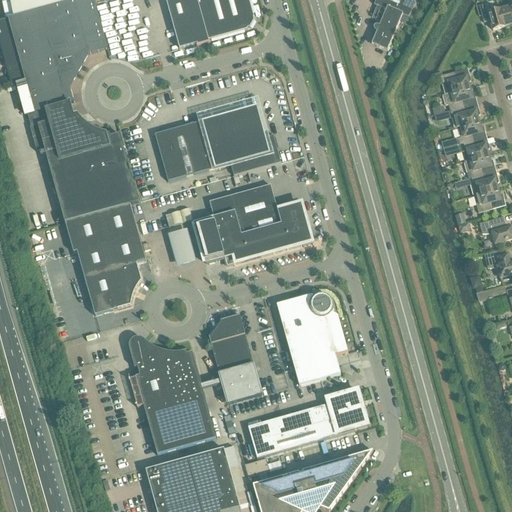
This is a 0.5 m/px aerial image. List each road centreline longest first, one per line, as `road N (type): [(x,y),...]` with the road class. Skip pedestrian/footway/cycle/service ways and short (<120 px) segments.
road 1 (secondary): [(458,511),(316,0)]
road 2 (unclassified): [(356,511),(393,459),(397,435),(348,263)]
road 3 (unclassified): [(348,263),(287,45)]
road 4 (motorway): [(56,511),(0,310)]
road 5 (unclassified): [(135,87),(287,45)]
road 6 (unclassified): [(197,304),(348,263)]
